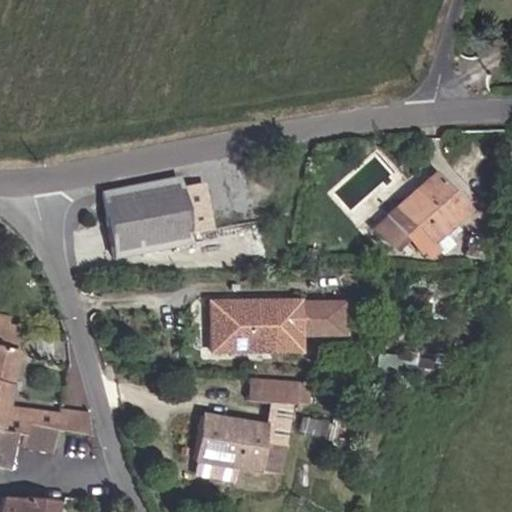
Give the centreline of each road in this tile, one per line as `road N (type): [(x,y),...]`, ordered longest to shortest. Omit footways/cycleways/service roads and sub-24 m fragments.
road 1 (tertiary): [(30,183),(280,133),(432,114)]
road 2 (residential): [(135,511),(112,461),(30,183)]
